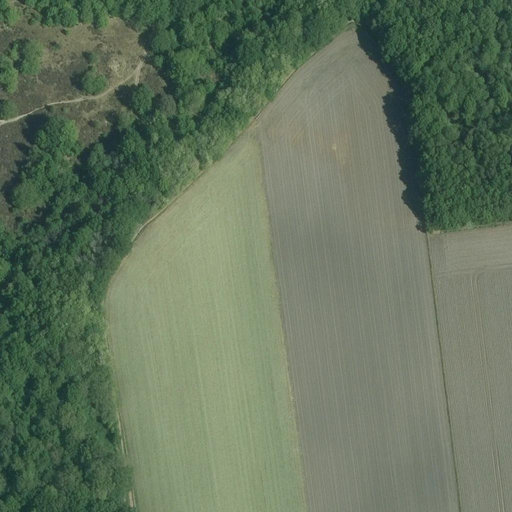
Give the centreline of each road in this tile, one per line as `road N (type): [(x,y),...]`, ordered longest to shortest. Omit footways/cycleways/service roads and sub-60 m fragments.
road 1 (track): [(138,228),(148,188),(139,70),(172,0)]
road 2 (track): [(349,18),(373,34),(434,111),(456,128),(511,145)]
